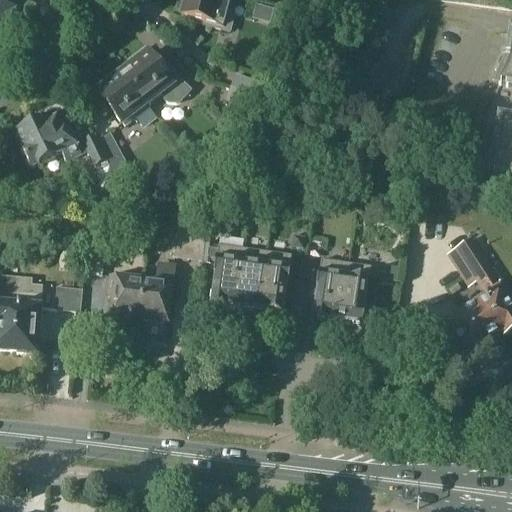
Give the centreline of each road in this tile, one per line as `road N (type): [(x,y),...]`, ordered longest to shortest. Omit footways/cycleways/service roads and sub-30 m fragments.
road 1 (primary): [(504,494),(0,433)]
road 2 (residential): [(0,75),(42,53),(97,0)]
